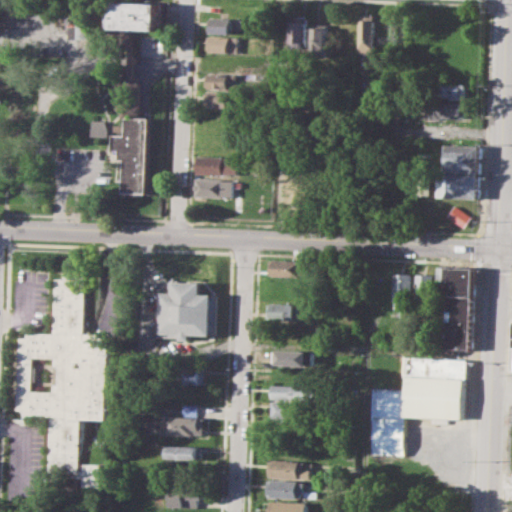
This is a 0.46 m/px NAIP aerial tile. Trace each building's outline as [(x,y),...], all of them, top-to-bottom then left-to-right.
[(113,1),(162,3),(160,29),(111,27),(113,1)] [(79,7),(94,8),(92,38),(70,37),(70,25),(79,26),(79,7)] [(361,15),(378,15),(378,53),(360,53),(361,15)] [(213,17),(234,18),(233,34),(212,33),(213,17)] [(292,19),(310,20),(309,50),(291,49),(292,19)] [(315,26),(330,26),(329,59),(314,59),(315,26)] [(209,36),(243,38),(242,52),(209,51),(209,36)] [(208,73),(242,74),(242,89),(208,88),(208,73)] [(444,82),(470,83),(469,99),(444,98),(444,82)] [(208,91),(241,92),(241,108),(208,108),(208,91)] [(433,100),(467,102),(467,119),(432,118),(433,100)] [(115,123),(128,124),(128,116),(152,117),(149,193),(126,192),(127,159),(121,159),(121,148),(114,148),(115,123)] [(109,136),(109,120),(93,120),(92,136),(109,136)] [(446,144),(480,145),(478,198),(444,196),(446,144)] [(200,155),(242,157),(242,175),(199,173),(200,155)] [(200,178),(236,179),(236,197),(200,196),(200,178)] [(448,216),(464,227),(471,216),(455,205),(448,216)] [(459,221),(465,212),(477,221),(471,230),(459,221)] [(270,259),(308,261),(307,277),(269,275),(270,259)] [(438,265),(475,267),(472,349),(446,347),(448,296),(444,296),(445,280),(437,280),(438,265)] [(18,410),(26,410),(26,415),(52,416),(51,469),(63,470),(63,476),(85,477),(85,485),(104,486),(104,462),(86,462),(85,469),(81,469),(83,418),(108,419),(111,333),(88,332),(90,278),(81,278),(81,272),(67,272),(66,278),(58,277),(56,332),(29,331),(28,336),(22,336),(18,410)] [(395,272),(413,273),(412,301),(407,301),(406,314),(396,314),(396,301),(393,301),(395,272)] [(418,273),(434,274),(433,302),(417,302),(418,273)] [(157,334),(158,292),(164,292),(164,287),(174,277),(180,277),(180,281),(204,282),(204,293),(218,293),(216,335),(192,334),(192,339),(181,338),(181,335),(157,334)] [(267,302),(302,304),(301,321),(267,320),(267,302)] [(273,349),(314,351),(314,365),(273,363),(273,349)] [(372,451),(404,453),(405,415),(432,416),(432,422),(447,423),(447,417),(465,418),(466,379),(470,379),(471,358),(405,355),(404,376),(407,376),(407,390),(375,388),(372,451)] [(179,366),(208,367),(207,383),(179,382),(179,366)] [(272,384),(313,385),(313,400),(272,398),(272,384)] [(273,401),(308,403),(307,420),(272,418),(273,401)] [(162,416),(205,418),(205,434),(161,432),(162,416)] [(166,445),(203,446),(203,461),(165,460),(166,445)] [(270,459),(313,461),(312,478),(269,476),(270,459)] [(269,479),(312,482),(312,490),(319,491),(319,498),(268,496),(269,479)] [(169,505),(197,506),(197,498),(204,498),(204,483),(170,482),(169,505)] [(270,511),(271,500),(310,502),(309,511),(270,511)]
